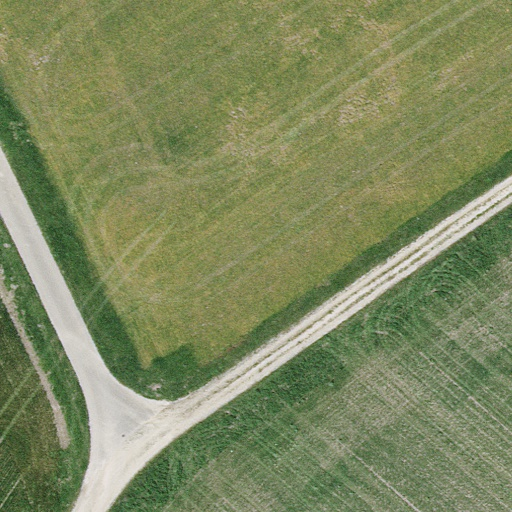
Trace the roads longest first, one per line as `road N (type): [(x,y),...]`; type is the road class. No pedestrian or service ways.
road 1 (track): [(511,183),(97,455),(0,240)]
road 2 (track): [(100,511),(175,404)]
